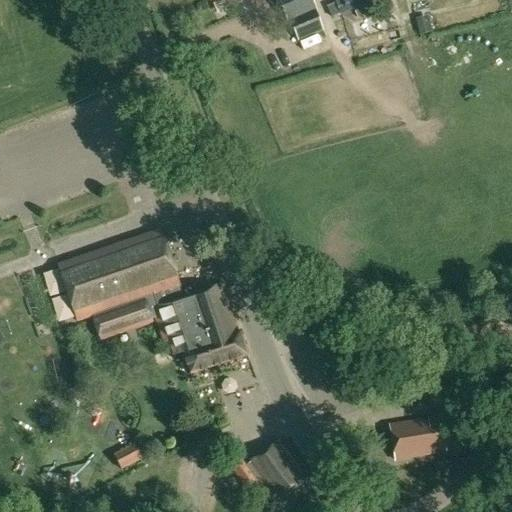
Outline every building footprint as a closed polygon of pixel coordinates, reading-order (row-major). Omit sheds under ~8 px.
[(278,0),(289,23),(290,23),(298,43),(324,32),(316,13),(319,12),(313,0),(278,0)] [(373,0),(335,0),(340,14),(374,0),(373,0)] [(420,34),(430,32),(426,16),(416,19),(420,34)] [(191,375),(249,356),(226,284),(184,297),(180,286),(181,286),(161,229),(58,265),(78,323),(94,317),(102,340),(157,321),(164,341),(170,339),(175,354),(183,352),(191,375)] [(108,433),(110,414),(102,413),(100,432),(108,433)] [(452,424),(386,428),(388,464),(455,460),(452,424)] [(349,456),(367,448),(361,435),(343,443),(349,456)] [(276,504),(309,478),(281,440),(247,465),(243,459),(231,467),(244,484),(255,475),(276,504)] [(134,444),(114,454),(121,471),(142,460),(134,444)]
